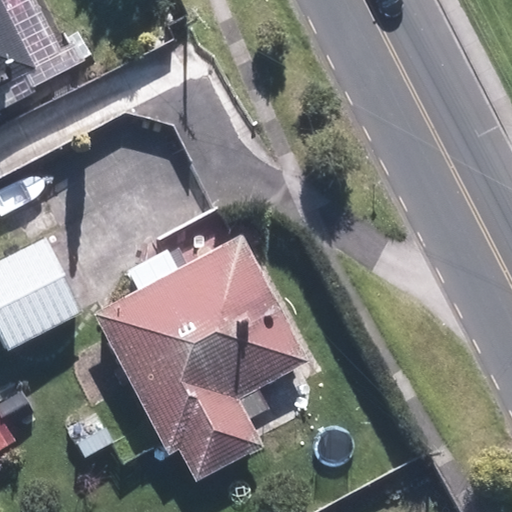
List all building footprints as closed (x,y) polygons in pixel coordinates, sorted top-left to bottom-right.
[(0,0),(0,109),(7,105),(0,92),(0,80),(43,58),(12,0),(0,0)] [(248,228),(102,305),(176,443),(186,438),(203,470),(262,439),(234,387),(311,346),(248,228)] [(0,260),(0,350),(2,354),(75,315),(36,242),(0,260)] [(0,405),(0,451),(12,444),(4,431),(31,413),(19,394),(0,405)] [(72,447),(81,460),(109,443),(99,429),(72,447)]
